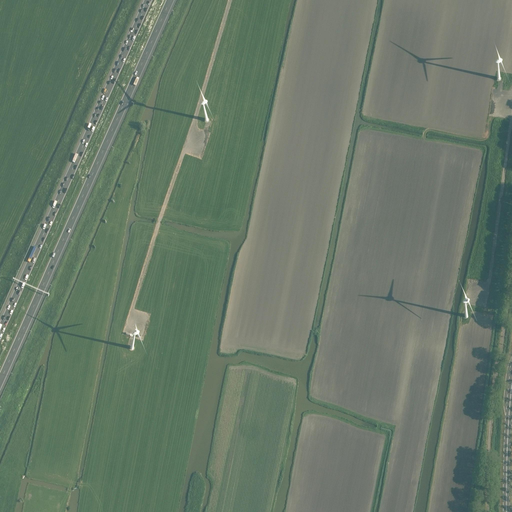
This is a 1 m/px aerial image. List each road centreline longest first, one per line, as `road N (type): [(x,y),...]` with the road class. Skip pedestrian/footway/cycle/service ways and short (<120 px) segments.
road 1 (motorway): [(0,376),(168,0)]
road 2 (motorway): [(146,0),(0,329)]
